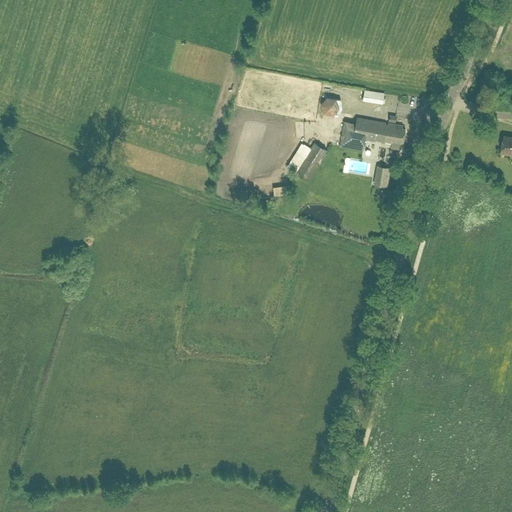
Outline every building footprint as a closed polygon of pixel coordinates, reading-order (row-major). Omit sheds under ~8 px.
[(363,101),(384,104),(386,95),(364,91),(363,101)] [(332,115),(339,108),(335,99),(326,97),(320,104),(322,113),(332,115)] [(364,140),(376,142),(376,140),(381,141),(381,143),(390,144),(390,147),(400,149),(401,143),(402,143),(404,129),(393,128),(394,124),(387,123),(387,124),(385,124),(386,123),(356,117),(355,123),(343,121),(339,146),(362,151),(364,140)] [(511,137),(503,136),(500,153),(511,154),(511,137)] [(309,148),(294,172),(307,181),(326,150),(313,142),(309,148)] [(391,165),(394,152),(384,149),(381,162),(391,165)] [(386,186),(390,167),(376,165),(373,183),(386,186)] [(272,187),(274,195),(287,193),(285,185),(272,187)]
